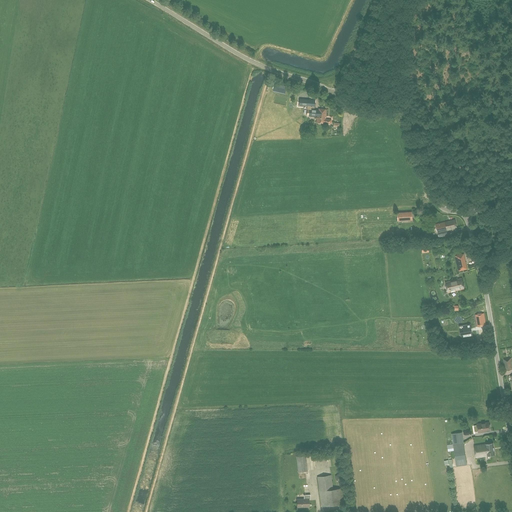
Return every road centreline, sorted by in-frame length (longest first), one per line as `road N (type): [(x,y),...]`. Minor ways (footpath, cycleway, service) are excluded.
road 1 (unclassified): [(465,212),(434,200),(397,114),(350,105),(250,61),(148,0)]
road 2 (unclassified): [(511,446),(465,212)]
